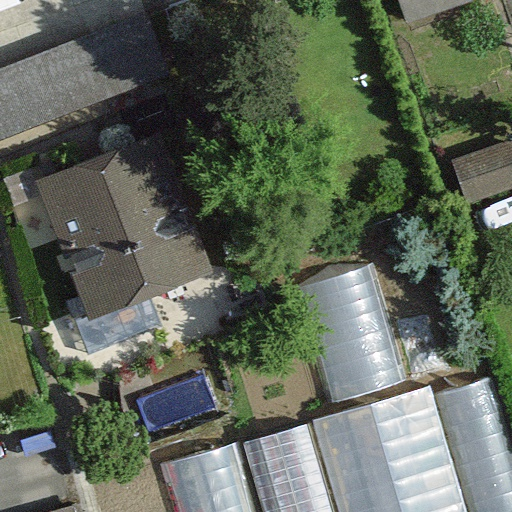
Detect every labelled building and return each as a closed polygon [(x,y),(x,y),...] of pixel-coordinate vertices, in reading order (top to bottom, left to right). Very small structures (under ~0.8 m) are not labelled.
[(411,0),(417,16),(459,0),(411,0)] [(0,145),(173,78),(146,11),(0,67),(0,145)] [(88,316),(208,270),(155,134),(35,180),(88,316)] [(469,203),(511,190),(511,142),(456,159),(469,203)] [(370,255),(291,277),(325,399),(404,377),(370,255)] [(511,511),(511,461),(487,374),(441,387),(476,511),(511,511)] [(311,419),(336,511),(466,511),(430,386),(311,419)] [(336,511),(311,419),(250,437),(271,511),(336,511)] [(169,467),(181,511),(255,511),(237,447),(169,467)] [(92,511),(91,499),(35,507),(35,511),(92,511)]
